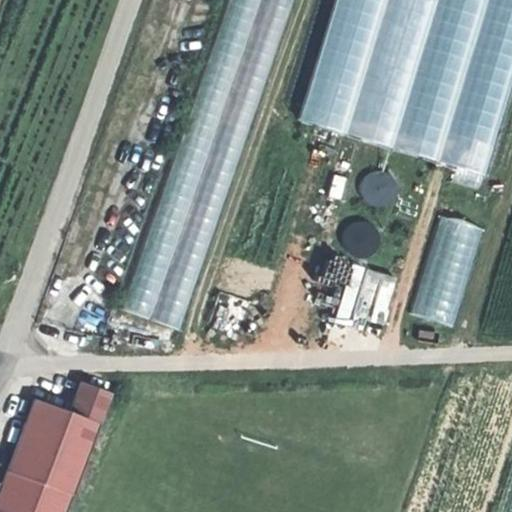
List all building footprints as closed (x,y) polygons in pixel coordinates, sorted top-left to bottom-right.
[(190,328),(285,0),(223,0),(132,311),(190,328)] [(511,0),(339,0),(309,127),(497,171),(511,105),(511,0)] [(442,212),(413,311),(455,324),(484,225),(442,212)] [(354,261),(336,317),(380,331),(398,275),(354,261)] [(0,479),(0,511),(62,511),(108,392),(78,380),(66,409),(32,396),(0,479)]
